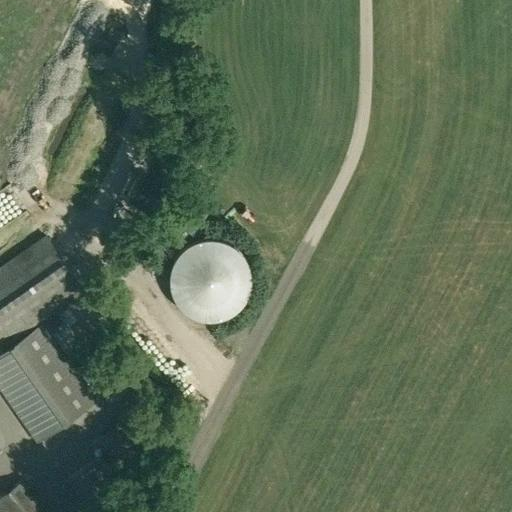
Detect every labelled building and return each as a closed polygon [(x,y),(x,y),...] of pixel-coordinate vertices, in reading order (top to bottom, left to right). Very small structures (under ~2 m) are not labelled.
[(0,239),(13,235),(30,220),(23,202),(8,184),(0,187),(0,239)] [(0,345),(82,288),(46,235),(0,267),(0,345)] [(224,292),(222,274),(183,276),(186,322),(247,318),(245,291),(224,292)] [(42,321),(0,350),(0,388),(37,441),(96,398),(42,321)] [(87,511),(91,511),(125,490),(102,453),(65,477),(87,511)] [(0,506),(4,511),(45,511),(22,479),(0,494),(0,506)]
